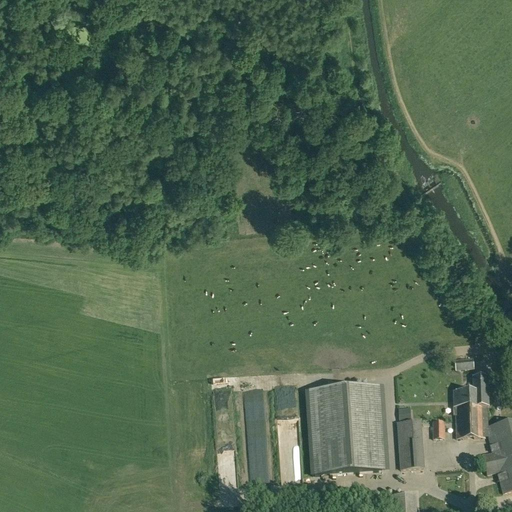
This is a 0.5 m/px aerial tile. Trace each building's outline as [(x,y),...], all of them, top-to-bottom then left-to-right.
[(455,373),(474,371),(473,361),(455,363),(455,373)] [(474,392),(454,393),(454,409),(455,409),(456,440),(488,439),(488,408),(489,408),(488,378),(473,378),(474,392)] [(374,390),(318,393),(324,475),(380,471),(374,390)] [(511,422),(488,428),(488,439),(491,455),(482,457),(487,478),(497,476),(503,497),(511,494),(511,422)] [(424,471),(421,423),(397,425),(400,473),(424,471)] [(432,424),(432,428),(433,441),(446,441),(445,424),(432,424)] [(416,511),(415,496),(386,498),(387,511),(416,511)]
